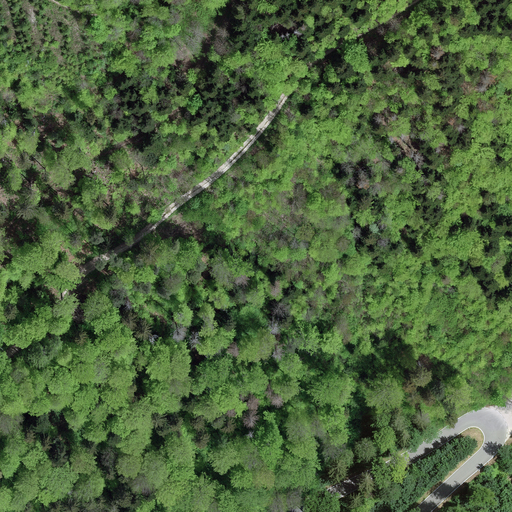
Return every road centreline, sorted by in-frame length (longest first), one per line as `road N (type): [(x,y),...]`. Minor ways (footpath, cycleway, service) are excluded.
road 1 (track): [(0,360),(44,323),(80,272),(160,220),(245,149),(298,78)]
road 2 (tertiary): [(421,511),(494,445),(499,427),(485,415),(293,511)]
road 3 (track): [(298,78),(334,46),(416,0)]
